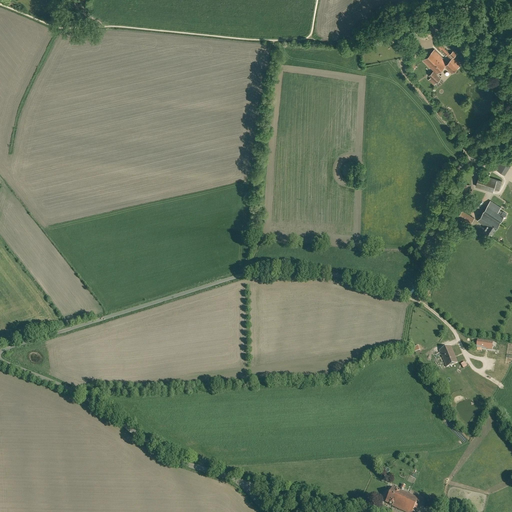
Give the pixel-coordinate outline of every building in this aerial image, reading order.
[(454,17),(443,15),(441,23),(452,25),(454,17)] [(430,35),(430,23),(417,22),(417,35),(430,35)] [(452,73),(461,64),(453,57),(456,54),(453,51),(453,52),(452,51),(450,53),(451,54),(450,55),(438,43),(435,46),(437,48),(438,47),(449,57),(447,59),(449,61),(447,63),(443,59),(434,50),(424,61),(437,74),(445,66),(452,73)] [(429,75),(430,76),(431,77),(428,80),(434,85),(440,79),(433,71),(429,75)] [(465,197),(470,185),(458,181),(453,193),(465,197)] [(490,201),(478,221),(486,227),(485,229),(493,235),(504,216),(505,217),(507,214),(503,211),(501,214),(498,212),(501,207),(490,201)] [(458,217),(471,225),(474,218),(462,210),(458,217)] [(478,341),(477,348),(493,350),(494,343),(478,341)] [(449,346),(444,355),(454,361),(456,356),(459,358),(462,354),(449,346)] [(402,489),(401,491),(396,488),(396,489),(392,487),(390,492),(389,492),(387,496),(388,497),(385,502),(389,503),(388,504),(405,511),(414,511),(420,499),(403,491),(405,486),(402,485),(401,488),(402,489)]
